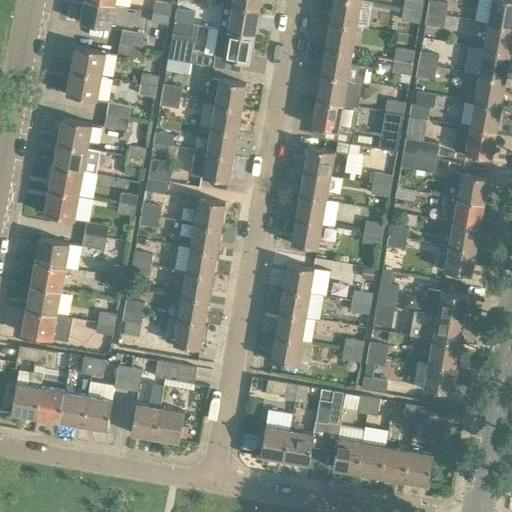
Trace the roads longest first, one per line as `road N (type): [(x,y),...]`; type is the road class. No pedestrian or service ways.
road 1 (residential): [(211,478),(297,0)]
road 2 (residential): [(424,511),(211,478)]
road 3 (residential): [(211,478),(0,442)]
road 4 (residential): [(479,511),(511,327)]
road 5 (residential): [(0,162),(28,0)]
